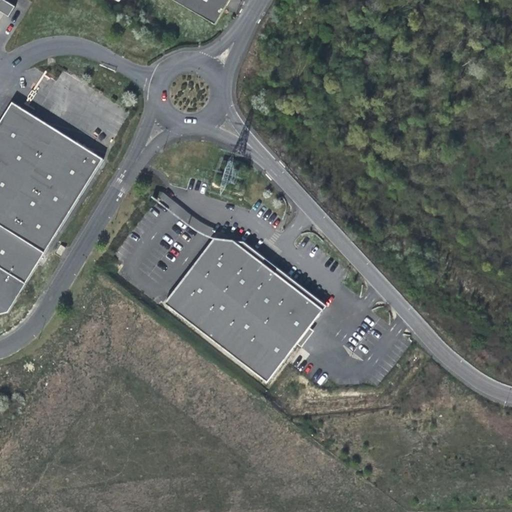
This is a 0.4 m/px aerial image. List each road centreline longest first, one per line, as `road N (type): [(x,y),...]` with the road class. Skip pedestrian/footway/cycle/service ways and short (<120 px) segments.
road 1 (unclassified): [(279,170),(436,345),(480,383),(511,396)]
road 2 (unclassified): [(0,351),(33,327),(134,163)]
